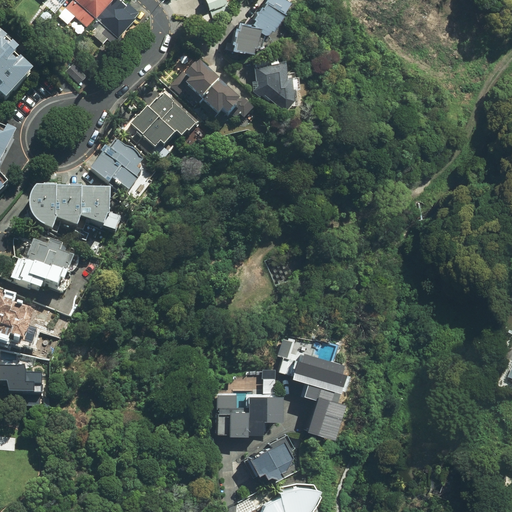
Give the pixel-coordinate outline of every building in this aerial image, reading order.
[(71,0),(64,9),(86,27),(95,20),(113,0),(71,0)] [(137,13),(116,0),(113,0),(95,20),(116,39),(135,18),(137,13)] [(203,0),(208,12),(226,4),(224,0),(203,0)] [(250,20),(251,22),(249,26),(258,30),(257,35),(262,37),(264,37),(267,36),(269,31),(272,33),(290,3),(284,0),(264,0),(260,8),(258,7),(255,11),(252,12),(252,15),(250,20)] [(110,36),(99,25),(91,33),(103,44),(110,36)] [(257,30),(234,25),(232,32),(230,31),(226,46),(228,46),(227,53),(239,56),(239,54),(248,56),(249,52),(252,52),(257,30)] [(0,38),(0,99),(6,106),(33,78),(14,61),(18,56),(0,38)] [(110,53),(103,46),(94,56),(101,62),(110,53)] [(255,67),(253,68),(254,81),(251,83),(253,93),(284,113),(293,102),(290,77),(286,78),(284,61),(278,62),(276,55),(254,62),(255,67)] [(74,62),(65,71),(79,85),(89,76),(74,62)] [(240,104),(197,65),(186,76),(185,75),(171,89),(182,100),(188,93),(216,119),(222,114),(228,119),(234,111),(244,120),(254,109),(244,101),(240,104)] [(196,128),(163,96),(148,111),(147,110),(130,127),(155,151),(159,146),(163,149),(176,136),(181,139),(186,134),(188,135),(195,129),(196,129),(196,128)] [(0,139),(10,122),(0,116),(0,139)] [(135,154),(117,143),(111,151),(106,147),(101,153),(103,155),(90,171),(109,186),(113,181),(116,184),(115,185),(119,189),(120,188),(129,194),(138,182),(137,180),(142,174),(138,171),(143,163),(135,154)] [(0,199),(23,176),(14,168),(0,183),(0,199)] [(43,191),(35,191),(32,195),(29,205),(29,215),(33,223),(39,228),(43,231),(51,234),(56,223),(77,231),(80,222),(115,235),(121,220),(109,216),(110,193),(89,192),(89,190),(81,189),(68,189),(67,192),(57,191),(56,188),(43,188),(43,191)] [(33,245),(27,261),(29,262),(28,264),(26,263),(24,266),(19,263),(10,284),(19,288),(20,287),(40,295),(43,288),(62,295),(63,293),(66,292),(68,289),(71,285),(72,281),(72,278),(77,274),(79,265),(79,261),(78,254),(72,252),(70,255),(67,253),(49,245),(47,249),(33,245)] [(0,345),(9,348),(10,339),(14,341),(13,343),(19,345),(20,343),(32,348),(38,332),(29,328),(36,312),(17,307),(17,304),(15,303),(16,299),(5,295),(3,298),(0,296),(0,345)] [(292,343),(282,338),(276,355),(282,358),(277,372),(289,376),(289,379),(305,384),(301,397),(313,400),(304,431),(329,439),(339,403),(335,401),(338,389),(342,391),(346,375),(337,372),(340,365),(330,362),(317,358),(297,352),(296,355),(289,353),(292,343)] [(0,386),(7,387),(9,395),(21,394),(22,397),(33,397),(33,395),(36,394),(36,388),(41,388),(43,386),(43,375),(26,375),(23,369),(17,371),(0,370),(0,386)] [(235,394),(215,394),(214,434),(260,435),(260,420),(279,420),(280,395),(245,395),(245,407),(234,407),(235,394)] [(293,447),(285,434),(268,444),(269,446),(247,458),(256,477),(262,473),(265,479),(269,477),(274,480),(281,475),(278,471),(293,463),(288,451),(293,447)] [(511,475),(508,474),(503,486),(511,489),(511,475)] [(295,483),(278,487),(278,490),(275,491),(277,497),(260,505),(246,511),(310,511),(316,504),(318,495),(311,484),(295,483)]
